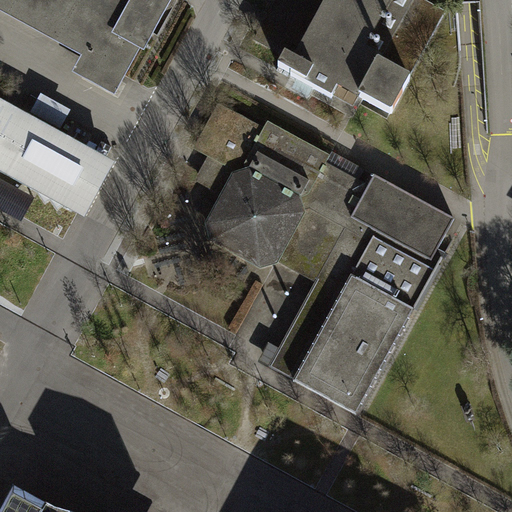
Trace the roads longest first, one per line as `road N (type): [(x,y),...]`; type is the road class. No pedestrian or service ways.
road 1 (residential): [(0,410),(222,0)]
road 2 (residential): [(498,0),(507,150),(498,220),(511,346)]
